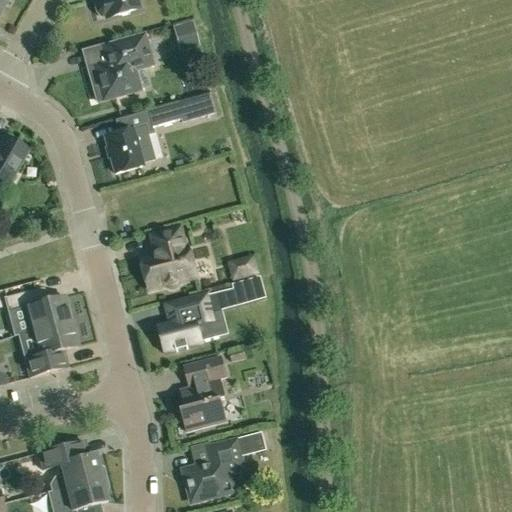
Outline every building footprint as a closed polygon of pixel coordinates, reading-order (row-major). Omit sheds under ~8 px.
[(105,18),(140,8),(137,0),(100,0),(101,2),(97,3),(96,8),(98,13),(101,16),(105,15),(105,18)] [(179,53),(199,47),(192,22),(172,28),(179,53)] [(154,67),(144,34),(108,44),(113,63),(105,65),(104,62),(87,67),(92,82),(97,81),(103,101),(135,92),(129,69),(142,65),(143,70),(154,67)] [(139,150),(136,140),(154,135),(152,128),(181,120),(176,104),(121,119),(125,132),(105,138),(116,175),(143,167),(143,165),(146,164),(148,161),(145,151),(142,150),(139,150)] [(28,151),(4,137),(0,143),(0,182),(8,186),(28,151)] [(185,249),(180,230),(152,238),(157,256),(142,260),(150,290),(166,286),(169,288),(172,288),(175,287),(177,286),(179,283),(196,278),(188,248),(185,249)] [(242,278),(257,274),(253,259),(237,263),(242,278)] [(39,304),(35,290),(5,298),(12,321),(28,316),(32,333),(71,322),(65,297),(39,304)] [(208,295),(174,304),(165,306),(170,324),(160,327),(166,353),(201,344),(200,341),(226,334),(220,312),(219,313),(213,314),(208,295)] [(30,379),(57,372),(68,369),(64,351),(78,347),(71,322),(32,333),(38,357),(25,360),(30,379)] [(229,353),(232,364),(246,360),(243,349),(229,353)] [(187,433),(226,423),(221,402),(225,401),(220,380),(227,378),(221,358),(204,363),(209,384),(181,391),(186,410),(182,411),(187,433)] [(0,385),(8,384),(7,377),(0,373),(0,385)] [(96,456),(89,458),(85,442),(70,446),(38,454),(43,471),(57,467),(60,477),(55,479),(50,486),(52,493),(63,490),(106,478),(104,468),(98,464),(96,456)] [(192,505),(235,493),(229,471),(238,457),(234,442),(210,448),(214,460),(210,461),(211,464),(183,471),(192,505)] [(86,511),(87,511),(89,508),(108,503),(105,495),(109,488),(106,478),(63,490),(68,511),(67,511),(86,511)]
